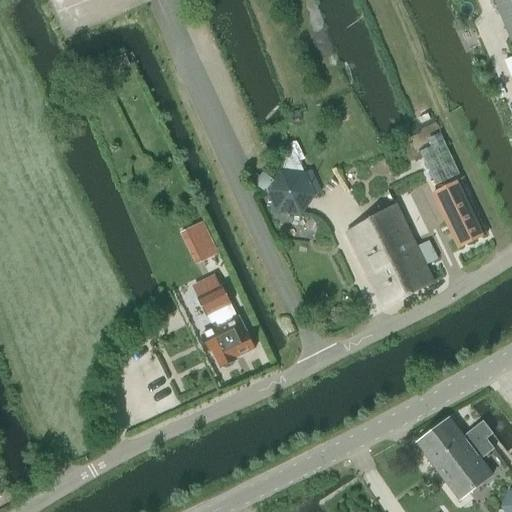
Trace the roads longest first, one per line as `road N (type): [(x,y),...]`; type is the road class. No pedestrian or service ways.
road 1 (residential): [(26,511),(91,471),(381,333),(511,256)]
road 2 (tertiary): [(211,511),(511,359)]
